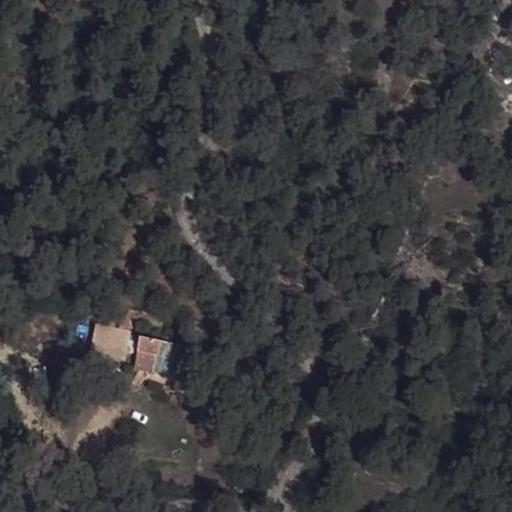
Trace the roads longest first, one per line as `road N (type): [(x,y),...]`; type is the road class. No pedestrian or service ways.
road 1 (unclassified): [(276,505),(316,433),(314,364),(187,233),(185,193),(217,123),(191,0)]
road 2 (unclassified): [(0,492),(185,510),(276,505)]
